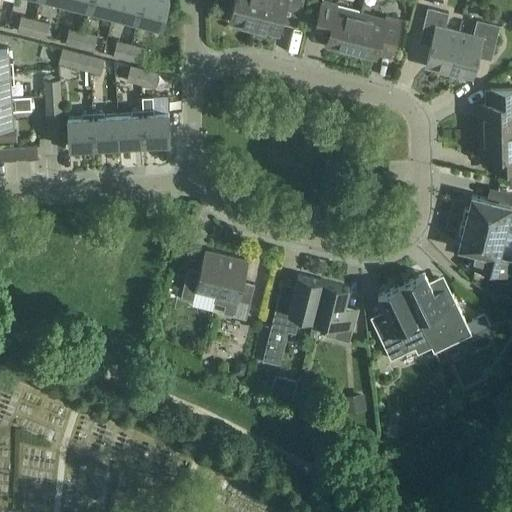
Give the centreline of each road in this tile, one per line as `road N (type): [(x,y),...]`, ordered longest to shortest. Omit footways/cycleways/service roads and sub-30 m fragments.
road 1 (residential): [(186,170),(247,226),(367,257),(402,244),(418,219),(418,142),(399,103),(245,64),(191,63)]
road 2 (residential): [(0,195),(159,187),(186,170)]
